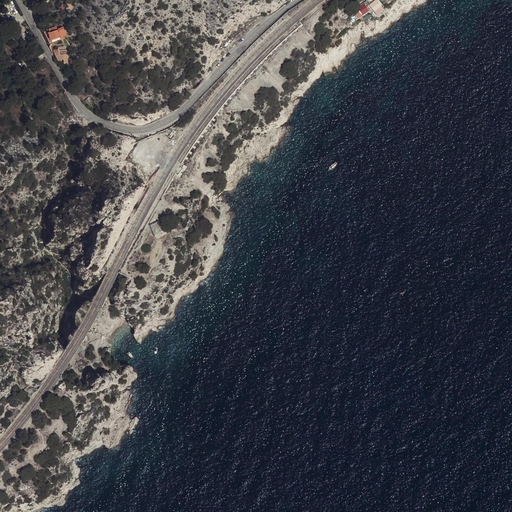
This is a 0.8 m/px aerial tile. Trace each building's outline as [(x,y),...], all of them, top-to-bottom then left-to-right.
[(376,0),(370,5),(376,12),(382,7),(376,0)] [(363,2),(358,7),(363,14),(369,10),(363,2)] [(66,29),(51,35),(53,40),(65,36),(64,33),(67,32),(66,29)] [(77,63),(74,54),(67,56),(63,57),(67,67),(71,65),(69,62),(73,61),(74,64),(77,63)] [(2,87),(0,83),(0,96),(6,108),(13,103),(2,87)] [(180,84),(174,89),(177,92),(182,85),(180,84)] [(157,220),(149,224),(155,235),(163,230),(160,221),(157,220)]
